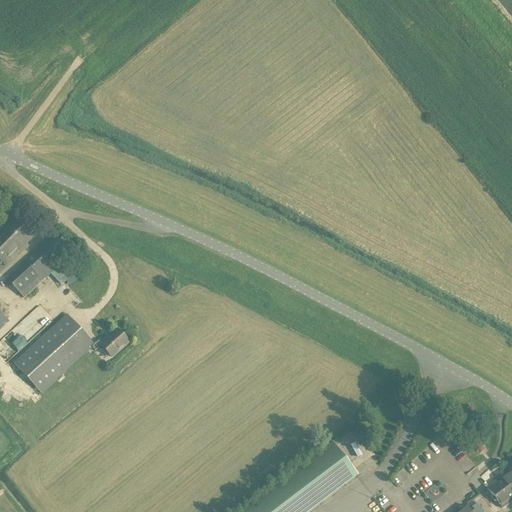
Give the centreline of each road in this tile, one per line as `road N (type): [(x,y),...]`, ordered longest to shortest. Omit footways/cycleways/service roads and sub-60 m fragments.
road 1 (tertiary): [(511,403),(259,266),(0,150)]
road 2 (unknown): [(446,364),(399,444),(343,511)]
